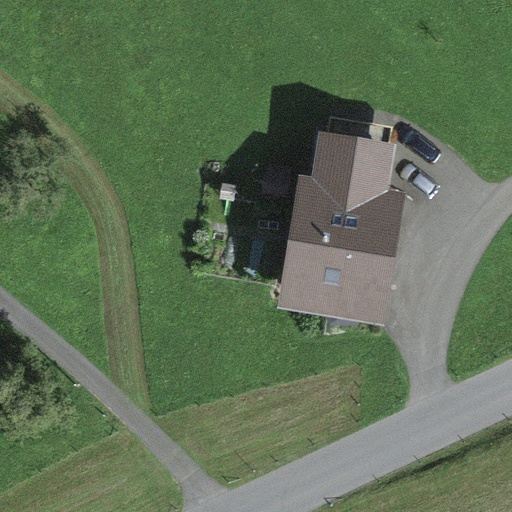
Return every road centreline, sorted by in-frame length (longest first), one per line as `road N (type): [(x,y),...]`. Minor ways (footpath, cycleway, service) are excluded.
road 1 (unclassified): [(212,511),(511,368)]
road 2 (track): [(0,300),(231,503)]
